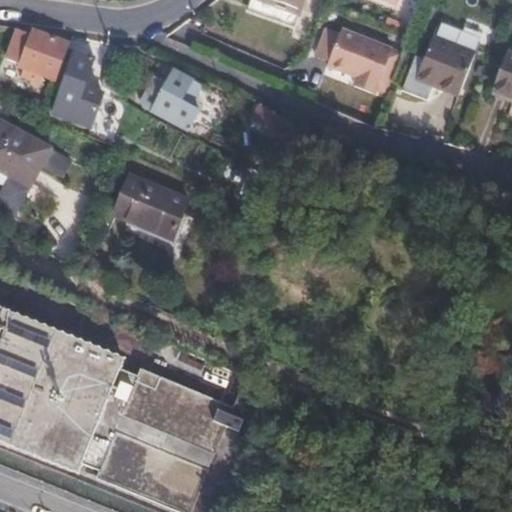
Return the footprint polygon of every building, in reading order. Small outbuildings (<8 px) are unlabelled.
[(305,0),(274,0),(302,10),(305,0)] [(365,0),(393,11),(397,0),(365,0)] [(23,60),(34,31),(19,25),(8,53),(23,60)] [(58,77),(64,63),(72,39),(57,33),(56,36),(35,27),(34,31),(23,60),(22,62),(26,64),(45,72),(58,77)] [(337,34),(323,28),(312,57),(326,62),(324,68),(351,79),(349,86),(374,96),(392,50),(339,30),(337,34)] [(73,36),(72,39),(64,63),(70,66),(55,112),(94,126),(105,94),(95,90),(97,82),(89,79),(96,58),(83,53),(87,39),(73,36)] [(475,59),(433,43),(417,81),(460,98),(475,59)] [(108,58),(105,85),(123,95),(125,61),(108,58)] [(511,62),(507,61),(491,101),(511,108),(511,62)] [(45,72),(26,64),(22,72),(42,80),(45,72)] [(183,99),(194,81),(175,71),(155,107),(190,128),(200,108),(183,99)] [(289,124),(292,125),(287,111),(277,106),(274,112),(262,106),(253,121),(281,137),(289,124)] [(55,152),(0,129),(0,176),(22,186),(37,192),(55,152)] [(189,199),(132,175),(115,214),(172,239),(189,199)] [(0,189),(17,196),(22,186),(0,176),(0,189)] [(126,358),(0,305),(0,439),(78,472),(83,462),(99,469),(96,477),(176,511),(188,511),(233,410),(142,372),(139,379),(121,372),(126,358)]
